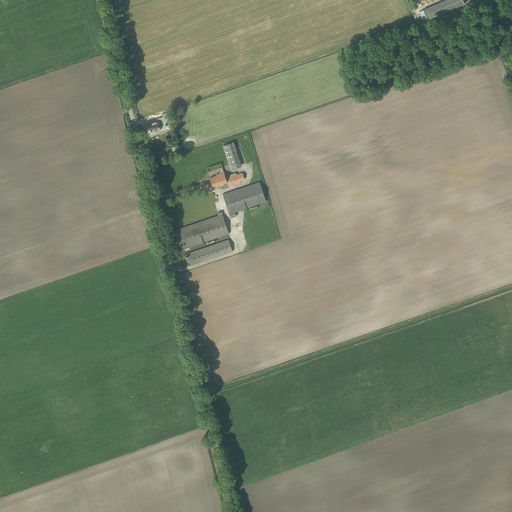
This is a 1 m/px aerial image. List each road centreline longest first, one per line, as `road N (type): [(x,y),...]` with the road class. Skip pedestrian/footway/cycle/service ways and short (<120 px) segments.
road 1 (unclassified): [(170,268),(100,0)]
road 2 (track): [(170,268),(232,511)]
